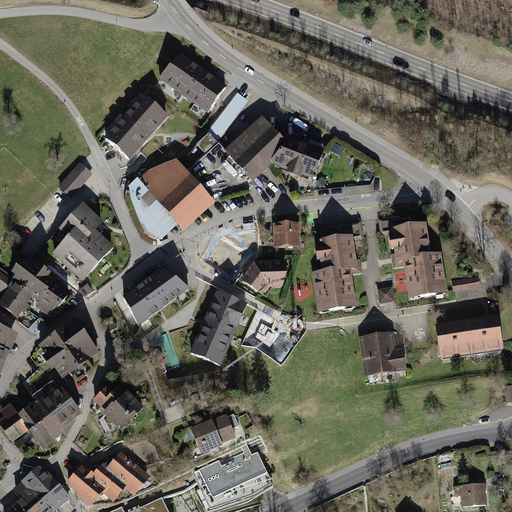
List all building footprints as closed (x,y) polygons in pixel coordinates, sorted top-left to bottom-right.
[(160,81),(208,114),(226,90),(181,58),(160,81)] [(238,94),(213,126),(224,135),(249,102),(238,94)] [(166,118),(144,98),(106,141),(129,161),(166,118)] [(283,142),(264,121),(228,153),(252,180),(271,163),(288,147),(283,142)] [(207,133),(218,142),(224,135),(213,126),(207,133)] [(249,190),(256,184),(252,180),(228,153),(219,143),(218,144),(209,135),(197,146),(205,156),(185,174),(175,163),(148,174),(130,191),(132,201),(140,223),(145,232),(150,237),(156,239),(176,220),(181,225),(209,200),(211,202),(229,196),(249,190)] [(288,147),(271,163),(313,179),(323,152),(322,152),(324,145),(310,140),(308,147),(287,139),(283,142),(288,147)] [(91,175),(80,165),(60,188),(71,197),(91,175)] [(69,239),(55,255),(83,280),(112,248),(94,231),(101,223),(83,207),(61,230),(69,237),(68,238),(69,239)] [(393,231),(413,228),(412,218),(379,221),(382,235),(394,233),(393,231)] [(351,237),(351,239),(362,237),(360,223),(342,225),(343,227),(320,230),(322,242),(351,237)] [(296,225),(277,225),(277,246),(287,246),(289,248),(293,248),(294,246),(297,246),(296,225)] [(413,228),(393,231),(394,233),(394,238),(396,248),(397,255),(404,254),(406,265),(410,295),(417,294),(420,297),(436,295),(437,291),(438,291),(445,290),(440,256),(429,257),(425,226),(413,228)] [(264,230),(261,240),(267,242),(270,231),(264,230)] [(255,249),(253,234),(238,236),(240,251),(255,249)] [(322,242),(320,242),(321,250),(322,260),(324,273),(314,275),(319,309),(327,307),(329,311),(345,309),(347,304),(354,303),(349,274),(348,263),(355,262),(351,239),(351,237),(322,242)] [(209,260),(231,273),(243,253),(222,241),(219,241),(209,260)] [(404,254),(397,255),(392,256),(394,267),(406,265),(404,254)] [(32,296),(39,301),(53,282),(55,279),(30,260),(13,282),(32,296)] [(359,261),(355,262),(348,263),(349,274),(361,272),(359,261)] [(285,276),(284,264),(255,265),(243,281),(261,294),(267,287),(273,286),(281,286),(285,276)] [(188,289),(163,271),(124,299),(138,326),(188,289)] [(17,317),(32,296),(13,282),(13,284),(0,274),(0,291),(4,295),(9,288),(13,290),(7,297),(1,306),(17,317)] [(478,278),(452,282),(454,292),(480,288),(478,278)] [(53,282),(39,301),(52,311),(60,306),(69,294),(53,282)] [(79,291),(86,297),(92,291),(87,285),(79,291)] [(267,287),(261,294),(266,297),(273,286),(267,287)] [(9,288),(4,295),(7,297),(13,290),(9,288)] [(392,288),(379,290),(381,303),(394,301),(392,288)] [(218,293),(192,354),(220,366),(246,305),(218,293)] [(497,318),(438,327),(442,357),(502,347),(497,318)] [(111,320),(103,324),(108,332),(115,329),(111,320)] [(97,352),(75,321),(41,346),(63,377),(70,372),(76,380),(79,381),(91,372),(94,367),(87,360),(97,352)] [(280,332),(262,322),(255,337),(270,347),(280,332)] [(0,328),(0,348),(6,351),(13,334),(0,328)] [(391,336),(363,340),(368,375),(406,370),(403,352),(393,353),(391,336)] [(167,372),(161,355),(149,360),(155,376),(167,372)] [(57,388),(52,382),(44,389),(69,421),(80,412),(60,386),(57,388)] [(118,422),(123,427),(135,423),(131,419),(142,408),(127,394),(126,395),(119,388),(113,395),(107,389),(95,401),(106,412),(105,414),(116,424),(118,422)] [(58,429),(69,421),(44,389),(33,397),(38,403),(58,429)] [(38,403),(28,410),(52,440),(61,433),(58,429),(38,403)] [(16,412),(11,406),(2,412),(8,420),(0,426),(11,440),(26,429),(28,427),(20,417),(16,412)] [(23,407),(16,412),(20,417),(27,412),(23,407)] [(27,412),(20,417),(28,427),(38,441),(43,447),(52,440),(28,410),(27,412)] [(233,415),(226,418),(230,428),(237,425),(233,415)] [(226,418),(192,432),(195,439),(202,454),(222,446),(221,444),(235,438),(230,428),(226,418)] [(38,441),(28,427),(26,429),(30,434),(22,441),(21,440),(15,445),(23,454),(38,441)] [(195,439),(192,432),(191,429),(182,432),(184,443),(195,439)] [(219,462),(200,471),(206,485),(195,490),(202,504),(213,499),(217,507),(271,482),(258,453),(252,456),(247,444),(241,447),(244,454),(232,459),(233,462),(222,467),(219,462)] [(116,463),(112,467),(114,468),(111,471),(126,484),(128,486),(135,492),(137,489),(147,478),(123,456),(116,460),(116,463)] [(126,484),(111,471),(114,468),(112,467),(109,464),(101,469),(95,477),(96,478),(94,480),(104,488),(106,490),(115,498),(117,495),(126,484)] [(91,503),(104,488),(94,480),(96,478),(95,477),(92,475),(92,473),(90,472),(87,472),(86,473),(78,466),(73,471),(77,475),(69,484),(81,494),(91,503)] [(415,476),(420,473),(418,468),(412,471),(415,476)] [(44,470),(39,469),(14,491),(21,500),(16,504),(22,511),(52,511),(69,498),(44,470)] [(273,486),(271,482),(217,507),(213,499),(202,504),(205,511),(217,511),(247,502),(273,486)] [(485,506),(484,485),(449,488),(449,497),(451,497),(452,504),(453,506),(463,505),(463,508),(485,506)] [(135,492),(128,486),(125,489),(134,496),(139,491),(137,489),(135,492)] [(115,498),(106,490),(104,494),(114,502),(118,496),(117,495),(115,498)] [(91,503),(81,494),(78,497),(88,506),(91,503)] [(124,511),(122,507),(111,511),(168,511),(162,498),(140,508),(139,506),(128,511),(129,511),(124,511)]
